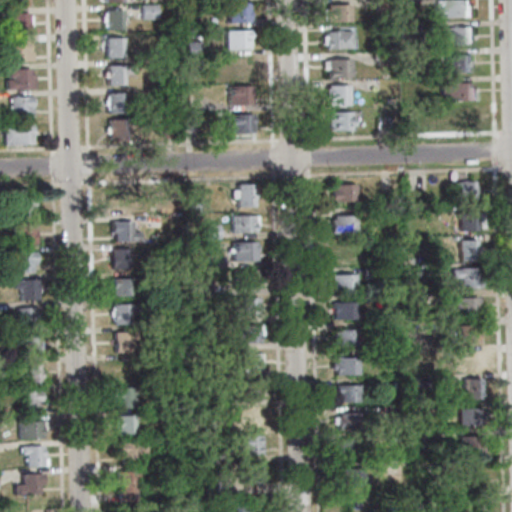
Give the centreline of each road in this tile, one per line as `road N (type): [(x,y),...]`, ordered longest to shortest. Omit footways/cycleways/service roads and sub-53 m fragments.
road 1 (residential): [(78,511),(63,0)]
road 2 (residential): [(299,511),(285,0)]
road 3 (residential): [(510,151),(0,169)]
road 4 (residential): [(511,202),(506,0)]
